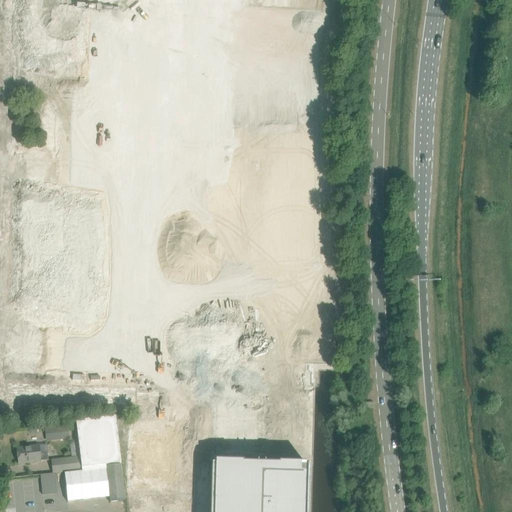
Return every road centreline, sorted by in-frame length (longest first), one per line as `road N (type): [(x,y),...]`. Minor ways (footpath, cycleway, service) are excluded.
road 1 (primary): [(444,511),(422,279),(420,137),(434,0)]
road 2 (primary): [(389,0),(376,166),(377,286),(397,511)]
road 3 (unknown): [(27,0),(0,333)]
road 4 (unknown): [(0,386),(183,393),(195,410),(192,511)]
